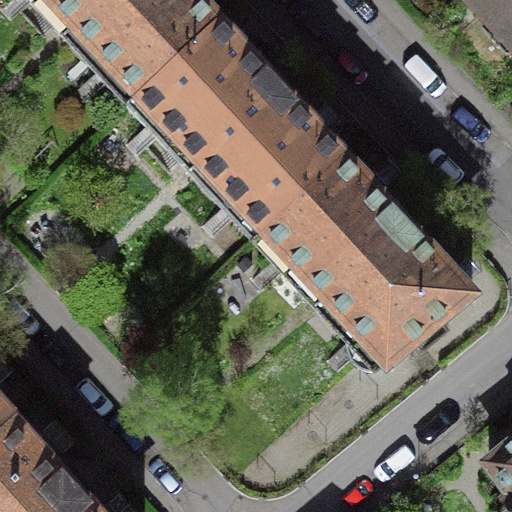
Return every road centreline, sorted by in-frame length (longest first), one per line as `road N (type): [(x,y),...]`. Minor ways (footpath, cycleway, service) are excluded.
road 1 (residential): [(0,268),(220,511)]
road 2 (residential): [(322,0),(511,191)]
road 3 (residential): [(306,511),(511,348)]
